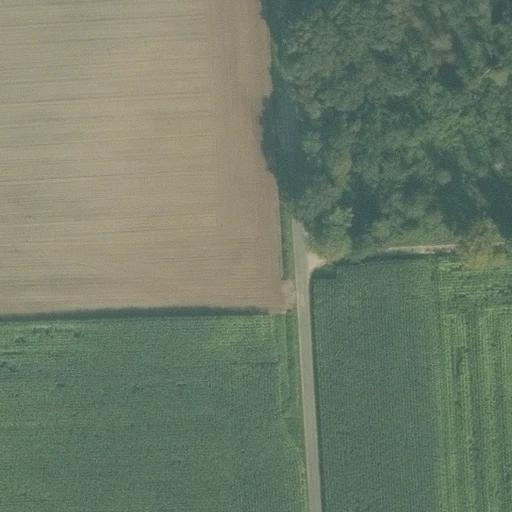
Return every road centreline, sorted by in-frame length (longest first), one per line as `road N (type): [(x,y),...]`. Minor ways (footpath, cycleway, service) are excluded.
road 1 (track): [(296,257),(282,0)]
road 2 (track): [(311,511),(296,257)]
road 3 (track): [(511,247),(296,257)]
